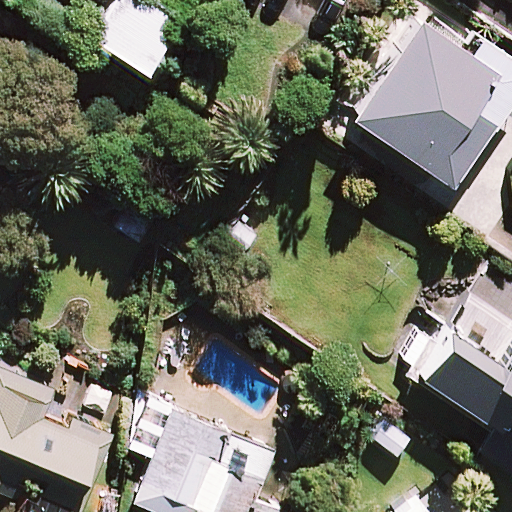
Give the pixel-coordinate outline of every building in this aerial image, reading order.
[(179,11),(161,0),(104,0),(87,28),(145,65),(179,11)] [(489,51),(412,0),(328,126),(427,193),(484,107),(462,92),(489,51)] [(511,470),(511,288),(478,267),(446,318),(414,367),(497,419),(478,449),(511,470)] [(54,385),(0,363),(0,477),(22,486),(11,511),(90,511),(97,496),(76,488),(112,398),(57,376),(54,385)] [(269,442),(168,399),(129,491),(165,506),(162,511),(278,511),(281,506),(247,491),(269,442)] [(429,511),(415,494),(391,511),(429,511)]
